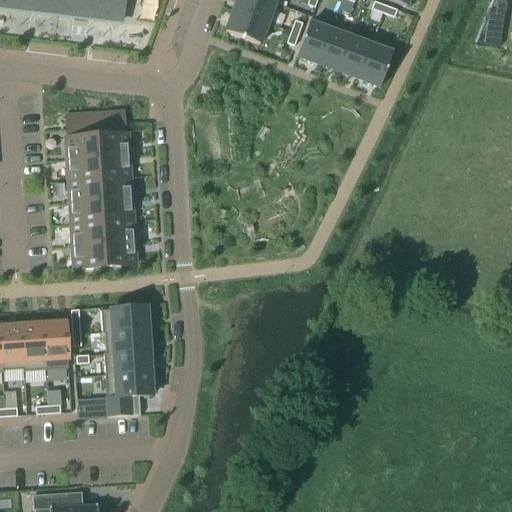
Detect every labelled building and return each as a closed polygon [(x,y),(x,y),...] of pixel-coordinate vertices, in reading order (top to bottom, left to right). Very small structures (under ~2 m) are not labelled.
[(0,0),(0,9),(120,24),(122,0),(0,0)] [(254,0),(237,0),(232,15),(265,27),(272,6),(254,0)] [(313,11),(317,0),(308,0),(306,8),(313,11)] [(378,0),(405,9),(405,8),(407,0),(378,0)] [(373,5),(370,12),(382,17),(384,9),(373,5)] [(476,46),(497,49),(503,8),(491,7),(476,46)] [(384,9),(382,17),(393,21),(396,13),(384,9)] [(224,34),(224,35),(258,47),(258,46),(265,27),(232,15),(225,34),(224,34)] [(294,24),(289,36),(296,39),(301,27),(294,24)] [(308,26),(295,60),(296,60),(297,60),(316,67),(328,33),(309,26),(308,25),(308,26)] [(328,33),(316,67),(337,74),(349,41),(328,33)] [(285,47),(292,49),(296,39),(289,36),(285,47)] [(349,41),(337,74),(357,82),(369,49),(349,41)] [(369,49),(357,82),(377,89),(377,90),(378,90),(390,59),(391,56),(390,56),(369,49)] [(113,114),(103,115),(104,126),(114,126),(113,114)] [(124,114),(113,114),(114,126),(124,125),(124,114)] [(103,115),(93,116),(94,127),(104,126),(103,115)] [(83,116),(73,117),(74,128),(84,128),(83,116)] [(93,116),(83,116),(84,128),(94,127),(93,116)] [(73,117),(63,117),(64,129),(74,128),(73,117)] [(124,125),(114,126),(115,138),(125,137),(124,125)] [(104,126),(94,127),(95,139),(105,138),(104,126)] [(114,126),(104,126),(105,138),(115,138),(114,126)] [(94,127),(84,128),(85,139),(95,139),(94,127)] [(74,128),(64,129),(65,141),(75,140),(74,128)] [(84,128),(74,128),(75,140),(85,139),(84,128)] [(105,138),(95,139),(96,161),(127,159),(126,137),(125,137),(115,138),(105,138)] [(65,141),(64,141),(65,163),(96,161),(95,139),(85,139),(75,140),(65,141)] [(127,159),(96,161),(98,183),(129,181),(127,159)] [(96,161),(65,163),(67,185),(98,183),(96,161)] [(129,181),(98,183),(99,204),(130,203),(129,181)] [(98,183),(67,185),(68,206),(99,204),(98,183)] [(130,203),(99,204),(100,226),(131,224),(130,203)] [(99,204),(68,206),(69,228),(100,226),(99,204)] [(131,224),(100,226),(102,248),(133,246),(131,224)] [(100,226),(69,228),(70,250),(102,248),(100,226)] [(133,246),(102,248),(103,270),(134,268),(133,246)] [(102,248),(70,250),(72,272),(103,270),(102,248)] [(145,310),(99,313),(101,336),(147,333),(145,310)] [(77,313),(69,314),(71,338),(79,337),(77,313)] [(64,326),(41,328),(44,373),(49,373),(67,372),(64,326)] [(41,328),(19,329),(22,374),(44,373),(41,328)] [(19,329),(0,330),(0,364),(1,376),(2,376),(2,373),(21,372),(22,374),(19,329)] [(147,333),(101,336),(101,337),(103,337),(104,356),(102,356),(102,357),(148,355),(147,333)] [(79,337),(71,338),(72,351),(80,350),(79,337)] [(148,355),(102,357),(104,379),(150,376),(148,355)] [(75,359),(76,367),(88,367),(87,358),(75,359)] [(105,401),(75,403),(76,415),(76,421),(139,417),(137,399),(151,398),(150,376),(104,379),(105,401)] [(58,408),(46,409),(47,417),(59,416),(58,408)] [(46,409),(34,410),(35,418),(47,417),(46,409)] [(3,412),(4,420),(16,419),(15,411),(3,412)]
